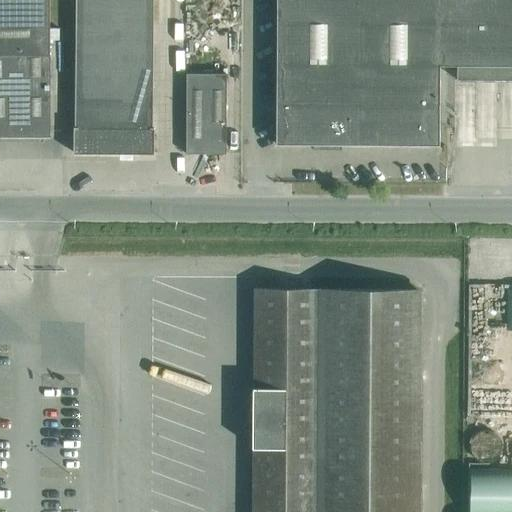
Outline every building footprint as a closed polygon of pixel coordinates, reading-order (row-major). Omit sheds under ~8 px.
[(0,0),(0,136),(49,136),(48,0),(0,0)] [(73,127),(73,152),(119,153),(119,161),(132,161),(132,153),(152,153),(152,127),(151,127),(151,0),(74,0),(74,126),(73,127)] [(511,0),(276,0),(275,144),(437,145),(438,64),(511,64),(511,0)] [(185,73),(185,153),(224,154),(225,73),(185,73)] [(419,511),(421,292),(252,291),(250,511),(419,511)]
